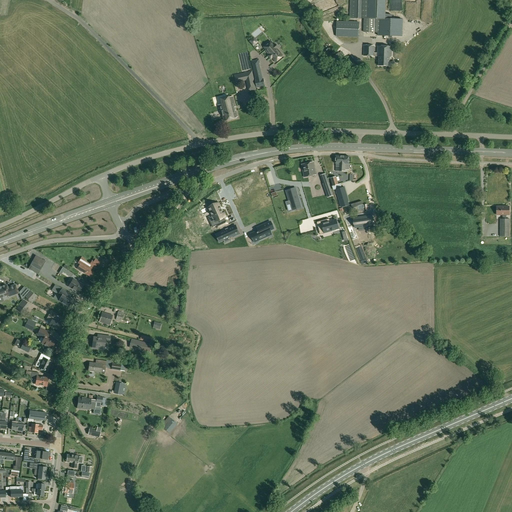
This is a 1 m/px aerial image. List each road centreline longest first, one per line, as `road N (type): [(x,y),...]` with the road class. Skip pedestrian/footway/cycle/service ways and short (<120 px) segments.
road 1 (tertiary): [(109,202),(230,160),(359,148)]
road 2 (primary): [(291,511),(350,471),(511,399)]
road 3 (residential): [(59,446),(74,321),(132,254),(127,235)]
road 4 (residential): [(120,226),(141,205),(273,160)]
road 5 (unclassified): [(360,132),(286,131),(197,145)]
road 6 (residential): [(127,235),(45,242),(0,258)]
road 7 (tertiary): [(481,152),(359,148)]
road 8 (unclassified): [(481,136),(360,132)]
